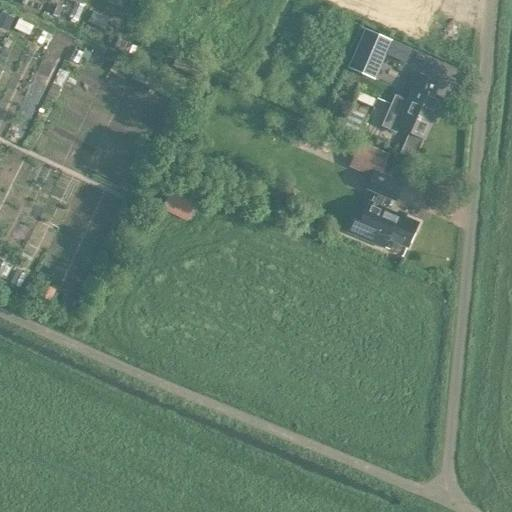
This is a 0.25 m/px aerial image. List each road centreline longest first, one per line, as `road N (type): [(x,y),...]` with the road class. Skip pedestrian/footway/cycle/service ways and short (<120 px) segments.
road 1 (unclassified): [(432,497),(490,0)]
road 2 (unclassified): [(432,497),(0,311)]
